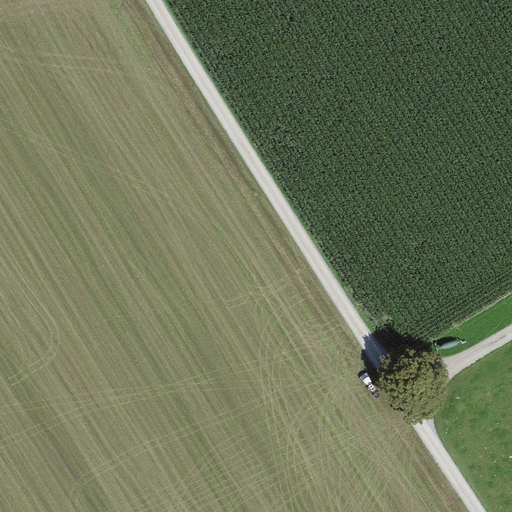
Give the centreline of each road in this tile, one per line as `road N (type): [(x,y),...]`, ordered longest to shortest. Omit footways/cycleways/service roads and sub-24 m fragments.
road 1 (track): [(155,0),(475,511)]
road 2 (track): [(511,332),(402,396)]
